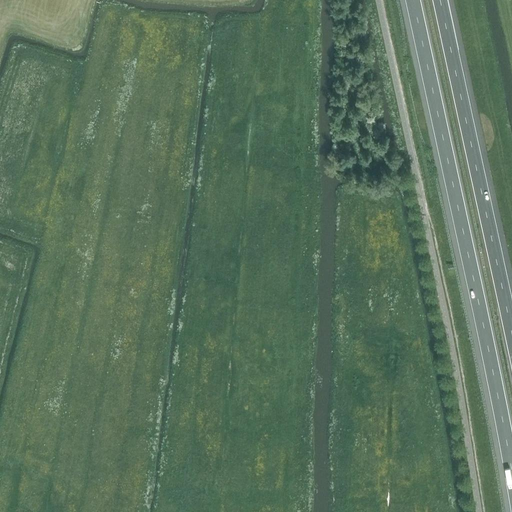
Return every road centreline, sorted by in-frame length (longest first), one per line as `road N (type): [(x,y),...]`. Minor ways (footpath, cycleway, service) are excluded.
road 1 (motorway): [(413,0),(511,468)]
road 2 (motorway): [(511,337),(439,0)]
